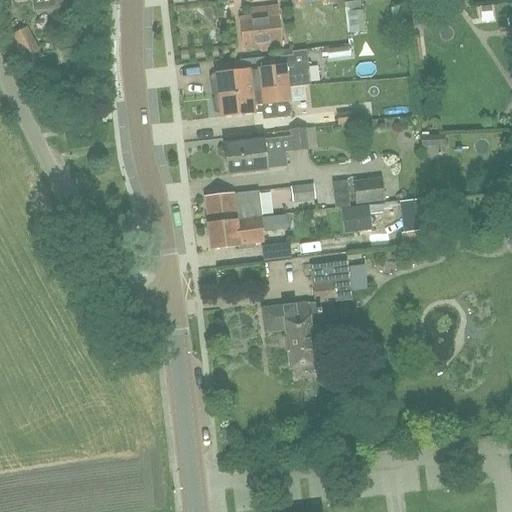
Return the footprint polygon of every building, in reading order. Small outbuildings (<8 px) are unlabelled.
[(31,0),(33,13),(68,9),(66,0),(31,0)] [(407,0),(409,11),(424,9),(422,0),(407,0)] [(244,48),(276,45),(277,56),(292,54),(290,40),(279,42),(275,15),(241,19),(244,48)] [(24,61),(39,52),(27,28),(11,37),(24,61)] [(264,68),(236,71),(216,74),(212,75),(210,78),(212,93),(214,95),(288,87),(288,88),(310,86),(306,49),(292,51),(293,54),(292,54),(277,56),(263,58),(264,68)] [(337,68),(356,64),(354,54),(335,58),(337,68)] [(217,96),(218,96),(220,117),(254,113),(253,106),(289,101),(288,88),(288,87),(214,95),(214,96),(217,95),(217,96)] [(338,126),(365,123),(364,111),(336,114),(338,126)] [(306,128),(304,128),(303,121),(289,123),(289,130),(292,152),(309,150),(309,149),(316,148),(314,128),(307,129),(306,128)] [(446,146),(445,136),(420,137),(421,148),(446,146)] [(267,169),(286,167),(285,152),(265,155),(263,140),(224,145),(227,175),(267,170),(267,169)] [(356,205),(384,201),(382,179),(353,182),(356,205)] [(292,202),(315,200),(313,185),(291,187),(292,202)] [(258,192),(204,199),(208,224),(236,220),(252,218),(261,217),(258,192)] [(427,200),(399,203),(403,234),(405,234),(406,246),(430,244),(429,231),(431,230),(427,200)] [(368,208),(349,211),(352,236),(371,234),(368,208)] [(236,220),(208,224),(208,225),(207,225),(210,251),(238,248),(239,251),(256,249),(255,244),(263,242),(262,230),(286,227),(284,215),(261,218),(261,217),(252,218),(236,220)] [(347,262),(339,262),(310,266),(314,301),(335,298),(336,303),(356,301),(355,290),(350,291),(347,262)] [(307,304),(262,309),(265,333),(285,331),(290,369),(327,365),(323,324),(322,324),(319,303),(307,304)]
